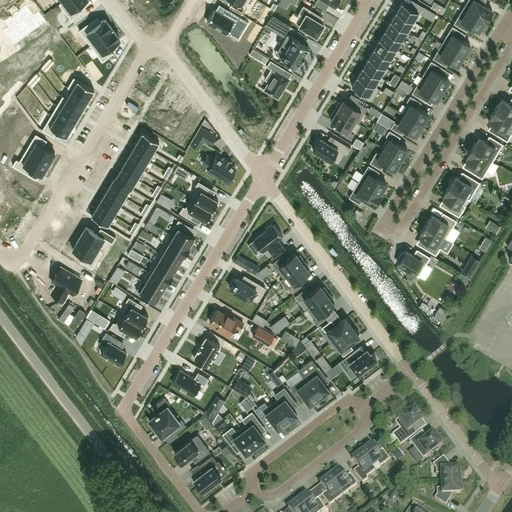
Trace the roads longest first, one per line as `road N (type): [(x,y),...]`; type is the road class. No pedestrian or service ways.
road 1 (residential): [(511,46),(400,231),(383,222),(499,30),(507,35)]
road 2 (residential): [(263,178),(123,409),(201,511)]
road 3 (residential): [(0,256),(17,261),(25,254),(145,49)]
road 4 (residential): [(411,373),(263,178)]
road 5 (unclassified): [(141,511),(0,320)]
road 6 (residential): [(370,0),(263,178)]
road 7 (residential): [(163,47),(263,178)]
road 8 (residential): [(366,407),(336,406),(257,467),(254,492)]
road 9 (residential): [(366,407),(367,425),(277,494),(254,492)]
road 10 (residential): [(497,487),(411,373)]
